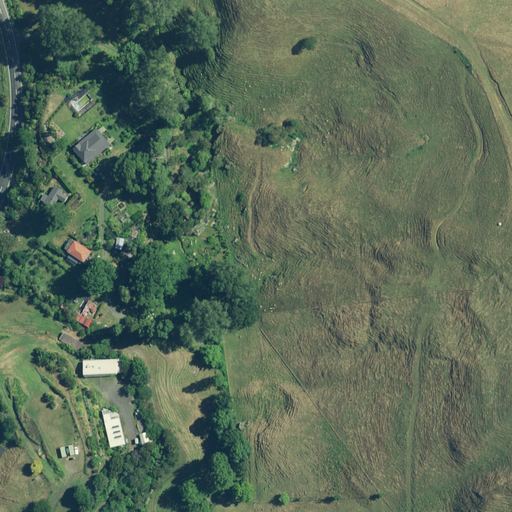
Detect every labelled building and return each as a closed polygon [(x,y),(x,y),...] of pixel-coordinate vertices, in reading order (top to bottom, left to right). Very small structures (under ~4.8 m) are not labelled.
[(112,143),(98,128),(74,149),(88,164),(100,154),(112,143)] [(65,192),(56,186),(50,196),(46,194),(41,200),(54,208),(60,199),(65,202),(69,197),(64,193),(65,192)] [(126,239),(118,238),(117,249),(125,250),(126,239)] [(87,259),(90,261),(93,256),(90,254),(92,251),(76,241),(73,244),(70,242),(65,250),(70,253),(67,258),(78,265),(81,260),(85,262),(87,259)] [(88,346),(64,331),(60,339),(83,353),(88,346)] [(123,373),(123,359),(84,361),(85,375),(123,373)] [(109,408),(102,410),(111,447),(126,444),(118,412),(110,414),(109,408)] [(64,433),(59,430),(56,436),(61,439),(64,433)] [(151,438),(149,432),(141,434),(144,446),(155,443),(153,438),(151,438)]
